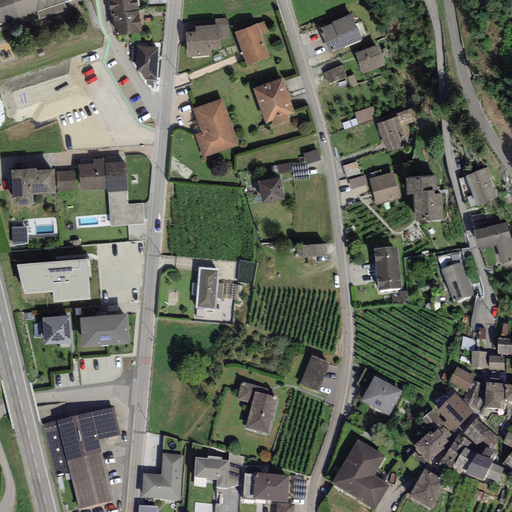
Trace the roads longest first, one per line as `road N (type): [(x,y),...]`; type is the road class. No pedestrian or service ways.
road 1 (residential): [(432,0),(450,160),(489,300),(487,372),(473,416),(382,511)]
road 2 (residential): [(310,511),(343,381),(346,329),(323,135),(282,0)]
road 3 (unclassified): [(164,112),(131,511)]
road 4 (secondary): [(0,324),(44,511)]
road 5 (unclassified): [(447,0),(465,83),(511,170)]
road 6 (unknown): [(0,165),(160,153)]
road 7 (track): [(0,409),(140,389)]
road 8 (residential): [(101,0),(122,62),(164,112)]
